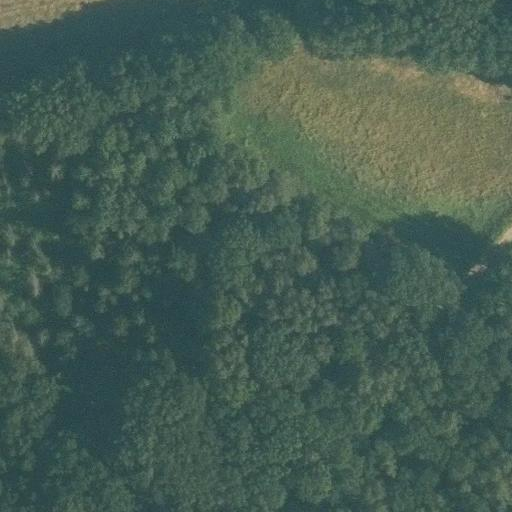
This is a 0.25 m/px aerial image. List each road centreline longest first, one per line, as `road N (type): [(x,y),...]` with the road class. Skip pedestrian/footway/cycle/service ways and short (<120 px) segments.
road 1 (track): [(266,511),(511,236)]
road 2 (track): [(195,0),(0,63)]
